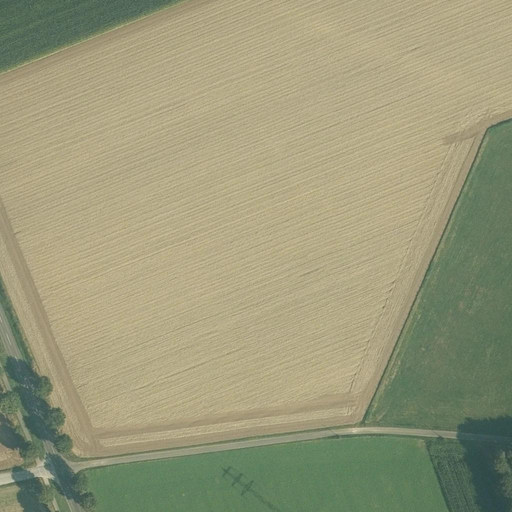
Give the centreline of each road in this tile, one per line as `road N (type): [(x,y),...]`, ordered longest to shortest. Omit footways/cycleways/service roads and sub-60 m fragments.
road 1 (unclassified): [(59,466),(340,431),(511,441)]
road 2 (secondary): [(0,318),(59,466)]
